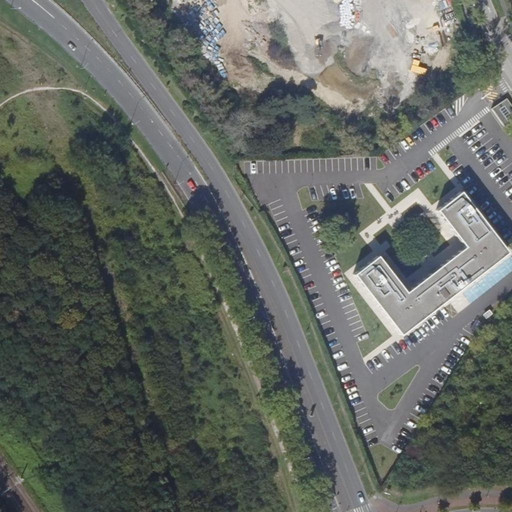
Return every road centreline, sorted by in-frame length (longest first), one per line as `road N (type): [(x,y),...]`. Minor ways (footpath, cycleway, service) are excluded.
road 1 (secondary): [(362,511),(242,225),(94,0)]
road 2 (secondary): [(51,20),(152,127),(224,236),(332,511)]
